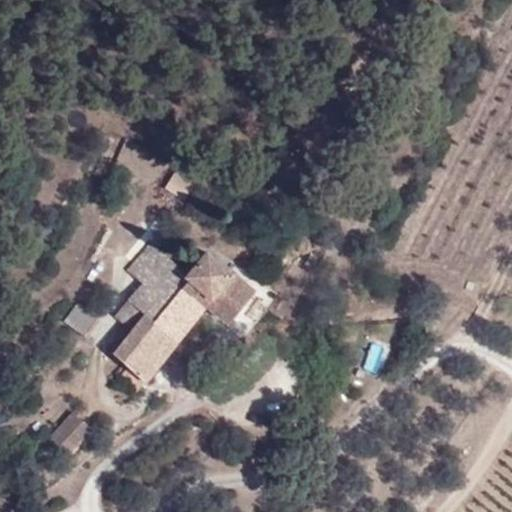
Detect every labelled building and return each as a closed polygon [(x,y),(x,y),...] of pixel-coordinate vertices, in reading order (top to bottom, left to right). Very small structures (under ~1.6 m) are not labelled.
[(174,169),(163,188),(183,198),(193,179),(174,169)] [(306,227),(281,264),(290,271),(295,263),(298,264),(318,236),(306,227)] [(230,321),(256,289),(209,252),(189,278),(145,245),(121,275),(137,288),(112,319),(129,332),(112,355),(123,366),(117,373),(119,378),(136,393),(207,305),(230,321)] [(95,324),(70,308),(57,326),(83,342),(95,324)] [(67,458),(92,429),(73,413),(48,441),(67,458)]
